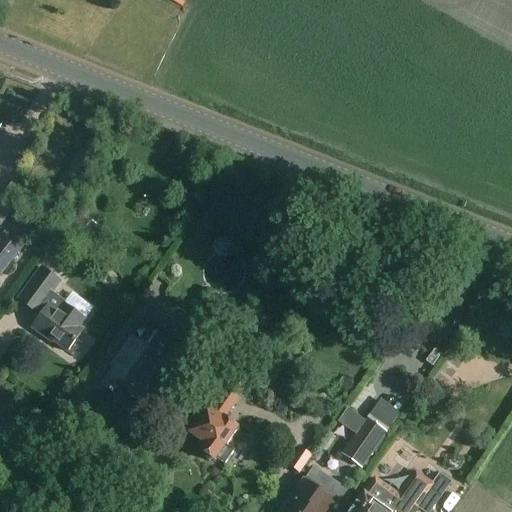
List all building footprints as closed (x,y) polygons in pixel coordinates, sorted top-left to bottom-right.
[(36,193),(18,183),(13,180),(0,204),(0,227),(1,228),(13,208),(17,210),(21,203),(28,207),(29,205),(31,207),(37,196),(35,195),(36,193)] [(73,245),(90,222),(77,212),(60,236),(73,245)] [(42,223),(27,247),(39,255),(54,231),(42,223)] [(0,275),(21,248),(4,235),(0,240),(0,275)] [(484,291),(494,275),(480,265),(470,280),(475,284),(474,285),(484,291)] [(24,304),(36,314),(38,312),(42,315),(32,329),(46,340),(47,338),(67,353),(83,332),(79,329),(85,321),(64,306),(66,304),(52,294),(55,289),(59,283),(41,270),(18,300),(24,304)] [(191,321),(170,351),(190,365),(212,335),(191,321)] [(163,361),(158,358),(170,342),(148,327),(137,343),(131,338),(118,357),(121,360),(113,370),(108,377),(99,390),(115,401),(124,389),(137,398),(163,361)] [(293,395),(303,380),(289,370),(278,384),(293,395)] [(215,463),(217,460),(224,465),(233,453),(225,448),(237,431),(222,421),(238,399),(226,391),(210,413),(206,410),(188,435),(205,447),(201,452),(202,453),(203,458),(209,463),(213,461),(215,463)] [(366,419),(345,449),(366,464),(387,434),(366,419)] [(299,449),(287,467),(299,476),(312,457),(299,449)] [(262,450),(252,469),(265,476),(275,457),(262,450)] [(330,511),(336,504),(342,496),(345,492),(345,491),(314,469),(310,474),(304,483),(303,482),(282,511),(330,511)] [(440,476),(433,485),(416,472),(415,473),(414,475),(398,496),(374,480),(352,511),(415,511),(418,508),(424,511),(428,511),(450,483),(440,476)]
